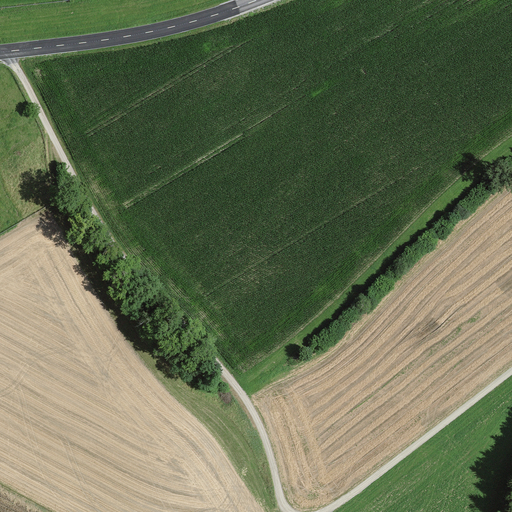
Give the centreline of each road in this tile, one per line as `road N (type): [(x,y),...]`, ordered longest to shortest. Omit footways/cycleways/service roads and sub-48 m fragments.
road 1 (track): [(6,52),(116,251),(249,410),(288,511)]
road 2 (primary): [(256,0),(167,28),(0,53)]
road 3 (track): [(321,511),(511,371)]
